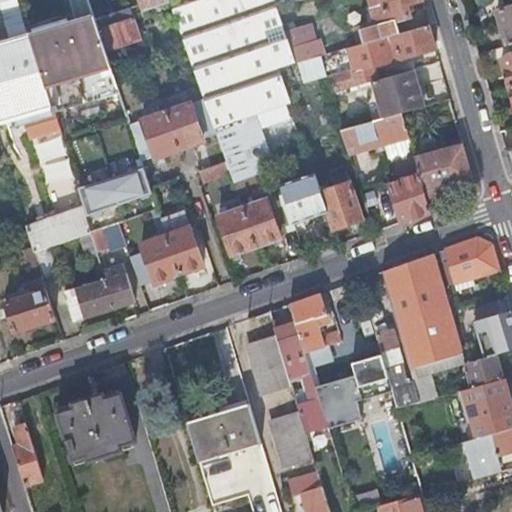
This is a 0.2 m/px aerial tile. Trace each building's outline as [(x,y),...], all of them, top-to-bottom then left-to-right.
[(139,0),(143,9),(167,0),(139,0)] [(168,0),(203,97),(213,126),(250,114),(255,127),(288,115),(284,102),(289,100),(281,78),(278,67),(286,64),(293,62),(283,30),(275,5),(273,0),(168,0)] [(367,0),(373,19),(353,25),(355,31),(358,44),(399,32),(396,19),(410,15),(407,4),(420,0),(367,0)] [(497,10),(507,45),(511,43),(511,0),(510,0),(511,5),(497,10)] [(134,17),(131,8),(101,19),(104,27),(98,29),(105,50),(135,41),(136,44),(144,42),(135,17),(134,17)] [(56,105),(117,85),(105,50),(98,29),(94,15),(30,34),(54,113),(58,111),(56,105)] [(308,22),(283,30),(293,62),(297,61),(319,55),(322,54),(318,39),(313,40),(308,22)] [(358,44),(344,48),(350,68),(325,76),(330,92),(367,81),(378,78),(374,64),(406,55),(435,48),(428,24),(399,32),(358,44)] [(0,120),(23,114),(27,131),(57,124),(54,113),(30,34),(0,42),(0,120)] [(511,53),(501,56),(510,85),(511,84),(511,53)] [(136,75),(152,70),(153,70),(148,54),(131,60),(136,75)] [(325,74),(319,55),(297,61),(303,80),(325,74)] [(374,64),(378,78),(410,69),(406,55),(374,64)] [(289,76),(286,64),(278,67),(281,78),(289,76)] [(378,78),(367,81),(372,98),(378,96),(384,117),(401,112),(424,105),(421,97),(427,95),(424,83),(418,84),(413,68),(410,69),(378,78)] [(202,137),(215,133),(213,126),(203,97),(166,110),(179,149),(203,140),(202,137)] [(154,157),(179,149),(166,110),(129,123),(141,159),(153,155),(154,157)] [(348,154),(353,152),(399,139),(401,145),(410,142),(401,112),(384,117),(341,129),(348,154)] [(225,159),(229,172),(233,182),(245,178),(270,169),(255,127),(250,114),(213,126),(215,133),(225,159)] [(472,177),(462,142),(414,156),(426,198),(461,189),(472,177)] [(348,154),(353,171),(359,169),(353,152),(348,154)] [(385,174),(400,221),(430,211),(426,198),(414,156),(413,154),(389,162),(385,174)] [(200,176),(200,182),(229,172),(225,159),(198,169),(200,176)] [(85,218),(153,195),(150,186),(143,166),(77,188),(82,208),(85,218)] [(280,184),(283,193),(293,222),(327,210),(320,190),(314,172),(297,178),(280,184)] [(278,178),(280,184),(297,178),(295,173),(278,178)] [(327,210),(333,228),(361,219),(347,176),(332,180),(334,186),(320,190),(327,210)] [(153,195),(178,187),(175,177),(150,186),(153,195)] [(245,178),(233,182),(237,195),(249,191),(245,178)] [(242,208),(255,245),(280,236),(279,233),(295,227),(293,222),(283,193),(242,208)] [(55,217),(54,218),(61,242),(79,235),(89,232),(85,218),(82,208),(55,217)] [(232,253),(255,245),(242,208),(218,216),(232,253)] [(34,215),(36,223),(54,218),(51,209),(34,215)] [(165,234),(178,272),(202,263),(185,211),(161,220),(165,234)] [(36,223),(26,227),(33,248),(34,251),(50,246),(61,242),(54,218),(36,223)] [(107,247),(124,241),(117,222),(106,226),(101,228),(107,247)] [(95,251),(107,247),(101,228),(89,232),(95,251)] [(85,254),(95,251),(89,232),(79,235),(85,254)] [(154,281),(178,272),(165,234),(141,243),(144,252),(130,257),(140,284),(153,279),(154,281)] [(477,237),(438,250),(440,257),(448,255),(450,265),(443,267),(448,283),(498,268),(491,243),(477,237)] [(50,246),(34,251),(43,277),(43,280),(59,274),(50,246)] [(34,251),(27,254),(35,280),(43,277),(34,251)] [(412,376),(464,361),(465,361),(434,252),(382,270),(412,376)] [(104,278),(114,307),(135,301),(122,260),(101,267),(104,278)] [(43,277),(35,280),(21,284),(24,295),(5,301),(14,330),(55,316),(43,280),(43,277)] [(74,319),(114,307),(104,278),(66,290),(74,319)] [(330,323),(321,292),(290,303),(293,314),(295,321),(304,351),(328,343),(340,340),(338,331),(329,334),(323,339),(319,326),(330,323)] [(496,352),(511,347),(511,317),(510,309),(474,319),(484,355),(496,352)] [(293,314),(286,317),(288,323),(295,321),(293,314)] [(286,317),(273,321),(277,336),(290,379),(302,375),(309,399),(297,403),(300,414),(306,431),(327,424),(315,387),(304,351),(295,321),(288,323),(286,317)] [(398,407),(419,401),(413,380),(408,382),(393,329),(386,331),(384,323),(374,325),(382,353),(392,389),(398,407)] [(290,379),(277,336),(249,345),(263,393),(292,385),(290,379)] [(304,351),(315,387),(321,385),(315,366),(334,360),(328,343),(304,351)] [(500,365),(496,352),(484,355),(465,361),(464,361),(472,386),(503,376),(500,365)] [(315,387),(327,424),(328,427),(362,417),(357,399),(392,389),(382,353),(353,362),(357,376),(351,378),(351,376),(321,385),(315,387)] [(511,414),(511,408),(503,376),(472,386),(464,388),(475,426),(483,423),(485,429),(505,423),(503,417),(511,414)] [(511,425),(511,414),(503,417),(505,423),(485,429),(483,423),(475,426),(464,388),(459,389),(473,437),(511,425)] [(72,403),(74,408),(57,413),(68,445),(64,447),(66,453),(70,452),(73,460),(86,455),(88,461),(123,450),(121,445),(136,440),(122,392),(105,397),(104,393),(72,403)] [(249,402),(186,421),(199,462),(261,443),(249,402)] [(306,431),(300,414),(272,422),(285,465),(313,456),(306,431)] [(19,443),(12,445),(24,483),(43,477),(37,455),(27,423),(15,427),(19,443)] [(511,448),(511,425),(473,437),(465,439),(475,477),(503,469),(498,453),(511,448)] [(330,511),(319,474),(289,483),(293,497),(302,494),(307,511),(330,511)] [(422,511),(417,494),(379,505),(381,511),(422,511)]
